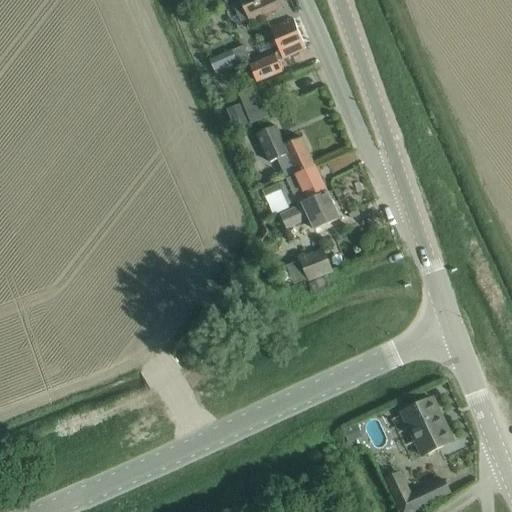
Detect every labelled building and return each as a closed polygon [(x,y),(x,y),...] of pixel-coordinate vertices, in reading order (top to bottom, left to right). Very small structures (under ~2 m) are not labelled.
[(224,0),(226,4),(233,0),(240,0),(241,2),(240,7),(243,14),(247,16),(250,22),(287,6),(284,0),(224,0)] [(305,49),(302,41),(293,19),(270,29),(280,53),(282,59),(305,49)] [(277,61),(282,59),(280,53),(248,66),(255,83),(281,72),(277,61)] [(285,145),(276,126),(257,135),(270,163),(287,155),(296,174),(314,166),(301,137),(285,145)] [(327,193),(314,166),(296,174),(296,175),(277,184),(287,204),(287,205),(295,202),(295,201),(305,196),(307,202),(327,193)] [(339,218),(327,193),(307,202),(305,196),(295,201),(295,202),(298,208),(291,212),(281,217),(286,229),(309,218),(314,230),(339,218)] [(323,250),(300,260),(308,281),(331,271),(323,250)] [(312,295),(331,286),(326,276),(308,285),(312,295)] [(422,456),(453,442),(432,398),(401,413),(422,456)] [(397,424),(403,422),(399,410),(366,421),(376,452),(403,443),(397,424)] [(410,495),(417,508),(449,492),(443,480),(412,494),(410,495)]
